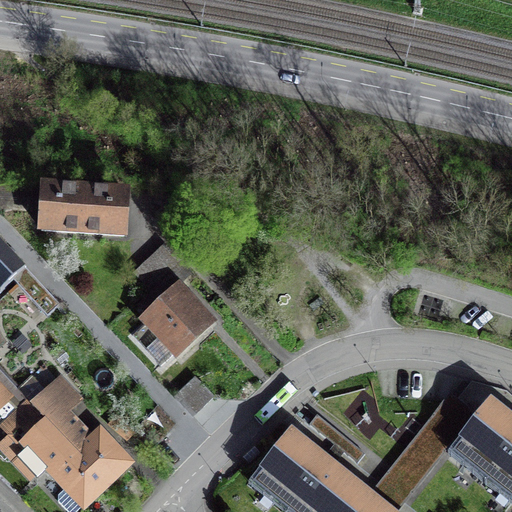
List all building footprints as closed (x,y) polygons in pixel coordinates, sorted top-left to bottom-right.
[(45,184),(40,230),(124,238),(129,192),(45,184)] [(24,264),(0,238),(0,286),(24,264)] [(168,245),(122,285),(133,298),(179,258),(168,245)] [(189,272),(180,263),(121,321),(130,330),(189,272)] [(210,321),(182,292),(133,340),(161,368),(210,321)] [(58,376),(29,404),(0,373),(0,423),(54,482),(65,494),(55,504),(63,511),(75,511),(128,461),(101,433),(95,439),(88,432),(69,412),(82,400),(58,376)] [(196,379),(176,398),(192,415),(213,396),(196,379)] [(447,401),(377,489),(400,507),(470,420),(447,401)] [(511,425),(490,408),(454,453),(511,498),(511,425)] [(298,438),(264,479),(304,511),(389,511),(384,508),(329,463),(298,438)]
